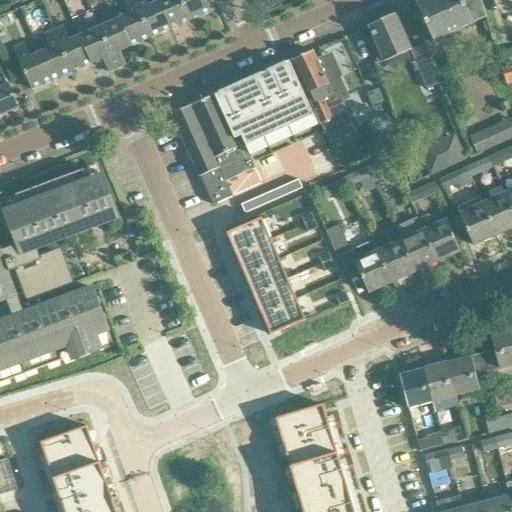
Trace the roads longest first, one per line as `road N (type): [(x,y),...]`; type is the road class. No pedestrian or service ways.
road 1 (residential): [(248,395),(123,102)]
road 2 (tertiary): [(248,395),(511,275)]
road 3 (residential): [(123,102),(254,45)]
road 4 (residential): [(0,155),(123,102)]
road 5 (tertiary): [(129,449),(248,395)]
